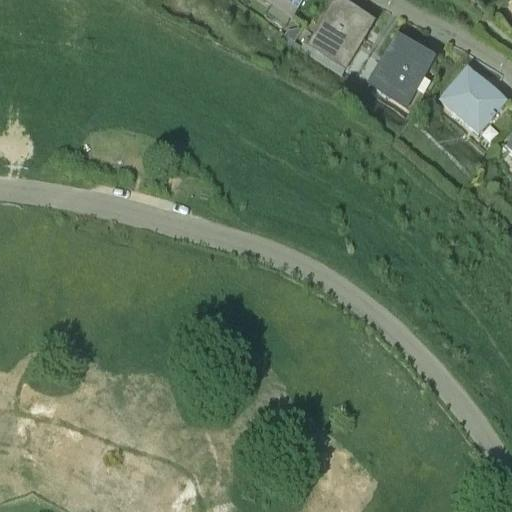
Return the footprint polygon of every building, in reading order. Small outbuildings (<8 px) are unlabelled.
[(260,0),(270,7),(289,22),(290,22),(306,0),(260,0)] [(333,8),(307,48),(345,72),(357,53),(352,49),(365,29),(369,23),(336,2),(333,8)] [(294,44),(300,34),(297,32),(286,33),(283,37),(280,34),(276,41),(296,55),(300,48),(294,44)] [(395,40),(366,86),(371,89),(404,110),(433,65),(400,44),(395,40)] [(440,103),(478,136),(503,108),(488,95),(484,99),(462,79),(440,103)]
